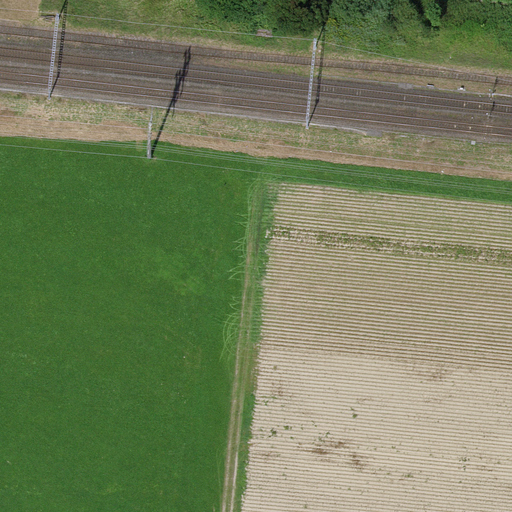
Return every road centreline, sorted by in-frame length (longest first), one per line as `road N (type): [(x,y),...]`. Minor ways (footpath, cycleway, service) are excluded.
road 1 (track): [(33,0),(511,54)]
road 2 (track): [(228,511),(263,199)]
